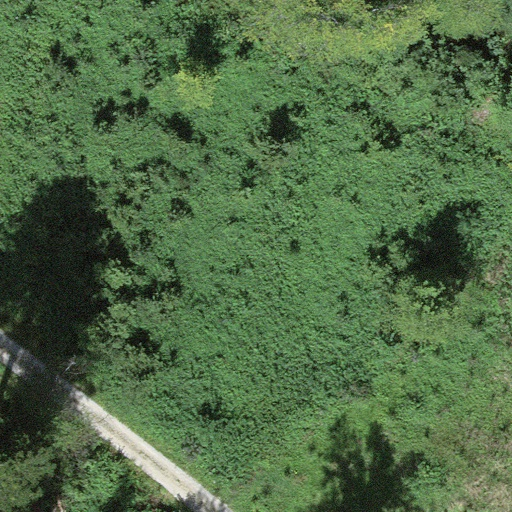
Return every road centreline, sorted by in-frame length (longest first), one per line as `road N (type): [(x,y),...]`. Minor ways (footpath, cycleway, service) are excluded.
road 1 (track): [(229,0),(511,147)]
road 2 (track): [(240,511),(0,336)]
